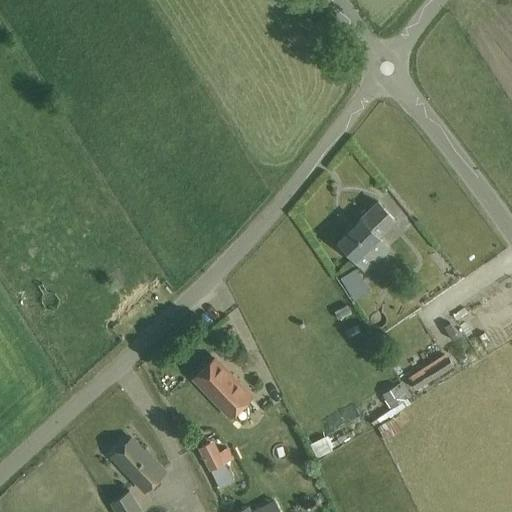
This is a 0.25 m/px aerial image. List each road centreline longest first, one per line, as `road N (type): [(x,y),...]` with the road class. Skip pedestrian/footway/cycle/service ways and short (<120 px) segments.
road 1 (unclassified): [(0,473),(148,340),(283,202),(386,67)]
road 2 (unclassified): [(511,233),(386,67)]
